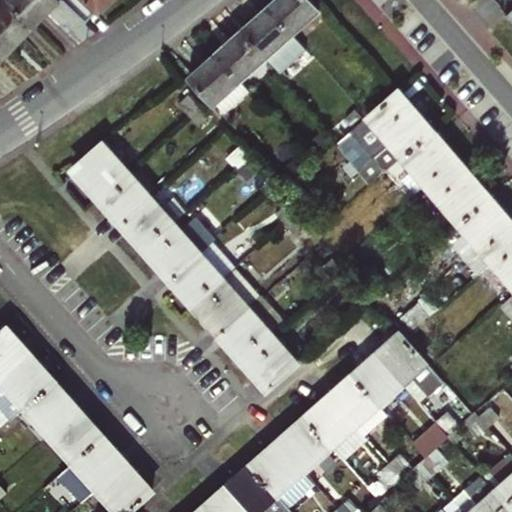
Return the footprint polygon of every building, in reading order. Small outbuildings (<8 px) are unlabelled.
[(0,0),(0,42),(7,50),(33,24),(7,0),(0,0)] [(7,0),(33,24),(55,0),(7,0)] [(99,10),(108,0),(62,0),(84,20),(97,8),(99,10)] [(292,31),(319,7),(312,0),(271,0),(268,3),(292,31)] [(266,54),(292,31),(268,3),(242,26),(266,54)] [(240,76),(266,54),(242,26),(216,50),(240,76)] [(223,112),(250,88),(240,76),(216,50),(189,74),(214,102),(223,112)] [(384,168),(401,153),(431,127),(396,87),(365,114),(349,128),(340,137),(335,141),(369,181),(384,168)] [(177,103),(187,114),(197,106),(187,94),(177,103)] [(218,116),(223,112),(214,102),(209,106),(218,116)] [(187,114),(199,127),(208,119),(197,106),(187,114)] [(451,179),(465,167),(431,127),(401,153),(423,179),(438,165),(451,179)] [(72,165),(96,192),(125,168),(100,141),(72,165)] [(235,168),(244,159),(235,148),(225,157),(235,168)] [(235,168),(244,179),(254,170),(244,159),(235,168)] [(459,221),(489,195),(465,167),(451,179),(438,165),(423,179),(459,221)] [(121,220),(149,196),(125,168),(96,192),(121,220)] [(508,246),(497,234),(511,221),(489,195),(459,221),(493,259),(508,246)] [(121,220),(145,247),(173,222),(149,196),(121,220)] [(282,222),(292,213),(282,203),(273,211),(282,222)] [(292,233),(302,224),(292,213),(282,222),(292,233)] [(493,259),(511,281),(511,221),(497,234),(508,246),(493,259)] [(169,275),(198,250),(173,222),(145,247),(169,275)] [(231,268),(207,241),(198,250),(221,276),(231,268)] [(193,302),(221,276),(198,250),(169,275),(193,302)] [(342,271),(330,258),(321,266),(332,279),(342,271)] [(257,297),(231,268),(221,276),(247,305),(257,297)] [(344,292),(353,284),(342,271),(332,279),(344,292)] [(219,330),(247,305),(221,276),(193,302),(219,330)] [(511,291),(501,301),(510,313),(511,314),(511,291)] [(219,330),(242,357),(271,332),(247,305),(219,330)] [(0,378),(31,352),(6,324),(0,329),(0,378)] [(441,377),(429,363),(405,336),(399,329),(375,351),(400,380),(410,372),(426,390),(441,377)] [(268,386),(296,360),(271,332),(242,357),(268,386)] [(377,400),(400,380),(375,351),(351,371),(377,400)] [(0,426),(13,416),(26,404),(55,378),(31,352),(0,378),(0,426)] [(353,422),(377,400),(351,371),(327,393),(353,422)] [(50,430),(78,405),(55,378),(26,404),(50,430)] [(363,433),(353,422),(327,393),(303,414),(329,443),(339,454),(363,433)] [(480,414),(488,423),(498,414),(490,404),(480,414)] [(50,430),(75,458),(103,433),(78,405),(50,430)] [(443,428),(454,419),(446,410),(435,419),(443,428)] [(301,467),(329,443),(303,414),(275,438),(301,467)] [(466,425),(475,434),(488,423),(480,414),(466,425)] [(424,430),(432,438),(443,428),(435,419),(424,430)] [(82,500),(99,485),(127,460),(103,433),(75,458),(58,473),(82,500)] [(274,491),(301,467),(275,438),(248,462),(274,491)] [(397,471),(407,462),(399,453),(388,461),(397,471)] [(433,473),(444,464),(436,454),(425,464),(433,473)] [(122,511),(124,511),(152,488),(127,460),(99,485),(122,511)] [(377,472),(385,481),(397,471),(388,461),(377,472)] [(285,511),(289,509),(274,491),(248,462),(223,484),(247,511),(285,511)] [(413,474),(422,483),(433,473),(425,464),(413,474)] [(468,511),(511,511),(511,503),(497,486),(482,470),(453,496),(468,511)] [(511,472),(497,486),(511,503),(511,472)] [(205,511),(247,511),(223,484),(199,505),(205,511)] [(468,511),(453,496),(435,511),(468,511)] [(341,511),(351,511),(357,507),(349,497),(337,507),(341,511)]
